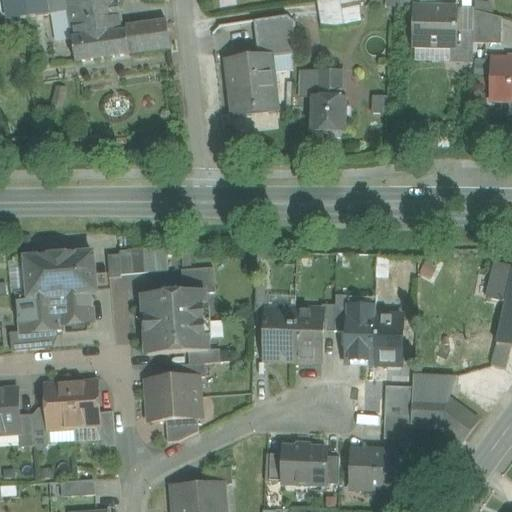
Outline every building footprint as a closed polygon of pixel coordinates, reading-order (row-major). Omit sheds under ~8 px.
[(5,0),(9,22),(68,13),(66,0),(5,0)] [(66,0),(68,13),(70,24),(120,17),(117,0),(66,0)] [(329,0),(318,2),(322,30),(343,27),(339,0),(329,0)] [(415,0),(394,0),(394,8),(413,9),(416,9),(415,0)] [(493,5),(474,5),(474,12),(493,17),(493,5)] [(458,10),(416,9),(413,9),(412,49),(414,49),(450,49),(457,50),(458,32),(458,10)] [(501,20),(474,13),(473,45),(501,45),(501,20)] [(120,17),(70,24),(73,41),(123,34),(122,29),(120,17)] [(288,18),(256,23),(261,59),(271,58),(271,59),(294,57),(295,25),(288,18)] [(167,23),(122,29),(123,34),(127,34),(130,56),(171,51),(167,23)] [(473,33),(458,32),(457,50),(450,49),(450,64),(473,65),(473,33)] [(123,34),(73,41),(76,64),(130,56),(127,34),(123,34)] [(450,49),(414,49),(414,64),(450,64),(450,49)] [(343,58),(319,57),(318,73),(343,74),(343,58)] [(261,59),(228,63),(234,117),(277,112),(271,59),(271,58),(261,59)] [(511,60),(493,60),(491,103),(511,103),(511,60)] [(487,67),(478,67),(478,85),(487,85),(487,67)] [(343,74),(318,73),(318,99),(342,100),(343,74)] [(391,85),(376,84),(376,98),(391,99),(391,85)] [(318,99),(313,99),(312,135),(329,135),(331,139),(340,139),(343,136),(345,136),(347,100),(342,100),(318,99)] [(77,113),(66,126),(74,133),(86,120),(77,113)] [(167,249),(119,253),(119,257),(121,277),(169,273),(167,249)] [(93,256),(26,261),(28,294),(29,301),(60,298),(91,295),(97,295),(96,282),(93,256)] [(119,257),(108,258),(109,281),(115,280),(121,279),(121,277),(119,257)] [(26,261),(9,263),(12,296),(16,295),(28,294),(26,261)] [(214,270),(182,272),(184,296),(204,295),(204,296),(216,295),(214,270)] [(511,277),(511,273),(494,270),(485,302),(506,306),(511,278),(511,277)] [(511,278),(506,306),(497,345),(498,345),(511,349),(511,278)] [(109,281),(96,282),(97,295),(116,293),(115,280),(109,281)] [(60,298),(29,301),(28,294),(16,295),(20,334),(20,336),(46,334),(63,333),(62,327),(60,298)] [(91,295),(60,298),(62,327),(93,324),(91,295)] [(184,296),(144,299),(148,357),(148,358),(189,355),(208,354),(208,353),(207,339),(205,339),(203,310),(205,310),(204,296),(204,295),(184,296)] [(296,299),(270,298),(270,305),(269,311),(296,312),(296,299)] [(270,305),(256,305),(255,331),(267,331),(268,311),(269,311),(270,305)] [(336,308),(323,307),(322,313),(324,313),(323,334),(335,334),(336,308)] [(335,334),(347,334),(348,308),(336,308),(335,334)] [(346,364),(374,365),(376,309),(348,308),(347,334),(346,364)] [(404,310),(376,309),(374,365),(402,366),(404,310)] [(269,311),(268,311),(267,331),(266,361),(294,362),(296,312),(269,311)] [(322,313),(296,312),(294,362),(322,363),(323,334),(324,313),(322,313)] [(46,334),(20,336),(20,334),(10,335),(12,353),(48,350),(46,334)] [(511,349),(498,345),(492,368),(506,371),(511,349)] [(221,352),(221,365),(233,365),(232,351),(221,352)] [(208,354),(189,355),(189,368),(205,367),(221,365),(221,352),(208,353),(208,354)] [(189,368),(173,369),(174,381),(198,379),(198,380),(206,380),(205,367),(189,368)] [(174,381),(149,382),(149,392),(146,392),(147,404),(199,400),(198,380),(198,379),(174,381)] [(454,384),(414,382),(414,390),(413,390),(412,400),(413,400),(450,401),(450,398),(454,384)] [(98,385),(72,387),(75,430),(100,428),(101,428),(100,415),(98,385)] [(72,387),(46,389),(47,416),(48,432),(49,432),(75,430),(72,387)] [(413,390),(386,389),(385,418),(412,418),(412,400),(413,390)] [(18,392),(0,393),(0,436),(20,435),(21,435),(20,418),(18,392)] [(199,400),(147,404),(148,415),(151,415),(152,424),(167,423),(199,421),(201,421),(199,400)] [(479,423),(450,401),(413,400),(412,429),(439,430),(462,446),(478,425),(479,423)] [(113,414),(100,415),(101,428),(100,428),(101,443),(107,449),(116,448),(113,414)] [(47,416),(34,417),(36,449),(45,448),(50,442),(49,432),(48,432),(47,416)] [(34,417),(20,418),(21,435),(20,435),(21,450),(36,449),(34,417)] [(412,418),(385,418),(385,442),(411,442),(412,418)] [(199,421),(167,423),(168,445),(179,444),(194,437),(200,434),(199,421)] [(100,428),(75,430),(76,445),(101,443),(100,428)] [(298,451),(284,450),(284,458),(283,485),(283,486),(327,488),(327,487),(328,459),(329,452),(309,451),(309,448),(298,448),(298,451)] [(399,454),(353,452),(351,489),(377,490),(377,493),(397,493),(399,454)] [(284,458),(267,457),(266,485),(283,485),(284,458)] [(340,460),(328,459),(327,487),(339,487),(340,460)] [(232,471),(206,473),(207,487),(218,487),(218,489),(233,488),(232,471)] [(95,483),(52,485),(53,498),(62,498),(62,500),(96,497),(95,483)] [(283,485),(266,485),(265,499),(282,500),(283,486),(283,485)] [(207,487),(178,489),(179,511),(219,511),(218,489),(218,487),(207,487)]
